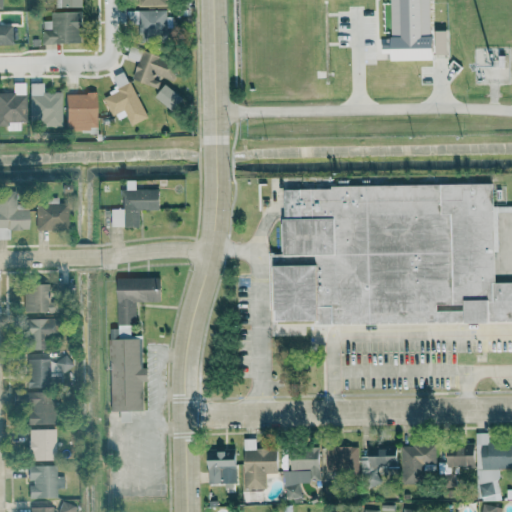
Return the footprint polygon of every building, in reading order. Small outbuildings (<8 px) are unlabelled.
[(389,0),(391,61),(434,60),(434,55),(448,54),(447,30),(430,31),(429,0),(389,0)] [(165,10),(127,11),(127,28),(139,28),(139,38),(170,38),(170,18),(166,19),(165,10)] [(42,43),(81,42),(80,11),(50,12),(50,20),(41,21),(42,43)] [(11,26),(0,25),(0,45),(11,45),(11,26)] [(131,78),(156,88),(160,78),(172,82),(179,64),(130,45),(126,57),(137,62),(131,78)] [(102,96),(110,115),(124,109),(130,125),(145,119),(125,71),(112,76),(117,89),(102,96)] [(61,92),(42,92),(42,83),(29,83),(30,121),(41,120),(41,127),(61,127),(61,92)] [(182,97),(163,84),(154,98),(173,110),(182,97)] [(0,93),(0,125),(6,126),(6,131),(20,130),(19,121),(26,121),(25,93),(0,93)] [(66,129),(96,129),(95,93),(65,93),(66,129)] [(108,227),(139,227),(139,210),(158,210),(159,189),(135,189),(135,181),(127,181),(127,189),(121,189),(120,209),(109,209),(108,227)] [(332,323),(437,321),(437,304),(495,303),(494,183),(332,186),(333,188),(285,189),(285,219),(283,219),(283,255),(271,255),(271,266),(315,266),(316,306),(332,305),(332,323)] [(0,239),(8,239),(8,230),(27,230),(26,210),(14,210),(13,194),(0,194),(0,239)] [(35,231),(67,230),(66,203),(56,203),(56,199),(34,200),(35,231)] [(116,278),(117,325),(135,324),(134,302),(160,301),(160,277),(116,278)] [(44,284),(22,285),(23,313),(45,312),(44,284)] [(24,320),(25,350),(44,350),(44,337),(56,337),(55,318),(24,320)] [(26,358),(25,387),(58,388),(58,370),(67,370),(67,359),(26,358)] [(54,424),(54,394),(20,394),(20,406),(28,406),(28,425),(54,424)] [(118,422),(130,422),(130,412),(118,411),(118,422)] [(54,429),(27,429),(27,460),(54,461),(54,429)] [(511,468),(511,443),(487,444),(487,433),(475,433),(476,496),(485,496),(485,500),(498,500),(498,469),(511,468)] [(396,468),(396,445),(368,445),(368,456),(360,456),(360,468),(396,468)] [(435,464),(434,445),(400,445),(401,484),(421,484),(421,464),(435,464)] [(474,446),(446,445),(445,466),(473,466),(474,446)] [(357,474),(357,447),(324,446),(324,472),(330,472),(330,473),(357,474)] [(276,448),(243,449),(243,489),(265,489),(265,473),(277,473),(276,448)] [(283,471),(284,497),(299,497),(299,482),(319,481),(318,448),(289,449),(290,471),(283,471)] [(207,484),(224,483),(224,488),(235,487),(235,450),(207,450),(207,484)] [(55,465),(27,466),(27,483),(28,499),(56,498),(55,489),(64,488),(63,476),(55,477),(55,465)] [(73,511),(75,505),(59,503),(57,511),(73,511)]
